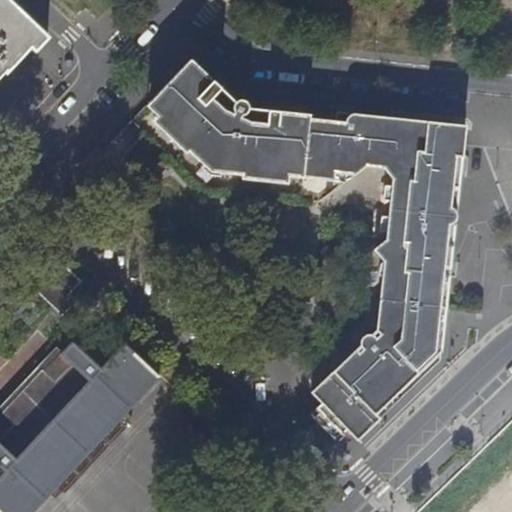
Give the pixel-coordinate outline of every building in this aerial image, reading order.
[(0,0),(0,77),(8,69),(30,46),(34,50),(47,36),(8,0),(0,0)] [(341,169),(360,172),(388,150),(386,109),(339,106),(338,114),(332,114),(250,102),(250,100),(247,96),(241,95),(236,97),(231,92),(192,56),(159,98),(169,108),(179,117),(175,122),(187,133),(198,143),(194,146),(210,160),(214,157),(227,162),(226,168),(249,172),(250,167),(264,169),(280,171),(281,165),(295,167),(310,169),(309,175),(341,178),(341,169)] [(179,117),(169,108),(165,112),(175,122),(179,117)] [(315,388),(326,397),(353,422),(364,431),(384,411),(384,400),(403,384),(403,376),(439,341),(443,297),(450,298),(451,282),(454,251),(447,250),(447,242),(448,236),(456,231),(449,218),(452,191),(460,185),(454,176),(455,169),(456,160),(462,161),(467,116),(415,112),(400,125),(401,155),(391,165),(400,177),(392,237),(380,246),(393,262),(392,270),(387,275),(384,297),(389,298),(386,324),(382,330),(372,329),(367,334),(366,340),(366,345),(357,344),(356,349),(340,347),(337,366),(315,388)] [(198,143),(187,133),(182,137),(193,148),(194,146),(198,143)] [(294,173),(295,167),(281,165),(280,171),(294,173)] [(263,176),(264,169),(250,167),(249,172),(249,175),(263,176)] [(351,179),(360,172),(341,169),(341,178),(351,179)] [(81,284),(56,260),(29,287),(64,317),(77,303),(70,297),(81,284)] [(449,306),(450,298),(443,297),(439,341),(403,376),(403,384),(384,400),(384,411),(436,359),(446,349),(449,306)] [(134,352),(126,344),(102,370),(73,344),(44,374),(43,372),(31,384),(33,387),(17,402),(16,401),(3,414),(5,416),(0,421),(0,469),(5,474),(0,479),(0,511),(34,511),(51,495),(56,500),(63,493),(65,495),(128,429),(126,427),(135,419),(128,413),(162,379),(132,354),(134,352)] [(344,423),(348,427),(353,422),(326,397),(323,400),(330,408),(344,423)] [(330,408),(323,400),(320,404),(324,408),(321,411),(339,427),(344,423),(330,408)]
